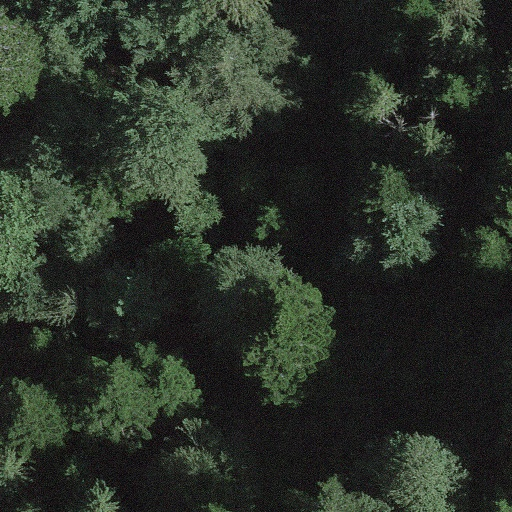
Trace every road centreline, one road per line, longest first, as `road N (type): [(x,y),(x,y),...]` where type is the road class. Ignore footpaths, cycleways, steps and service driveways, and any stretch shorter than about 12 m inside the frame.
road 1 (track): [(339,0),(338,304),(278,423),(254,498),(259,511)]
road 2 (track): [(294,511),(334,430),(432,300),(511,100)]
